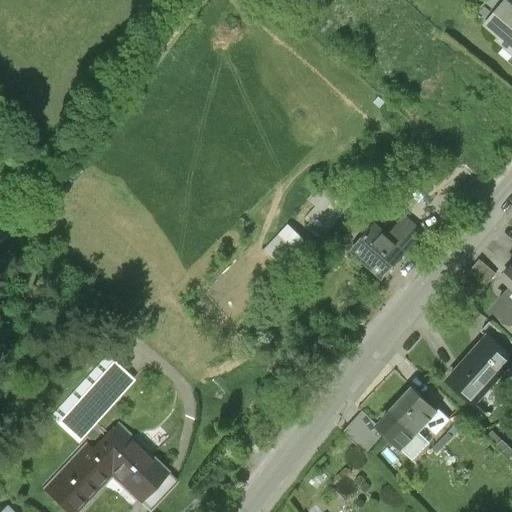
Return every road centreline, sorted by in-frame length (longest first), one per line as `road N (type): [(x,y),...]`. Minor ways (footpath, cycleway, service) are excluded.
road 1 (residential): [(248,511),(511,188)]
road 2 (track): [(199,0),(87,143),(0,235)]
